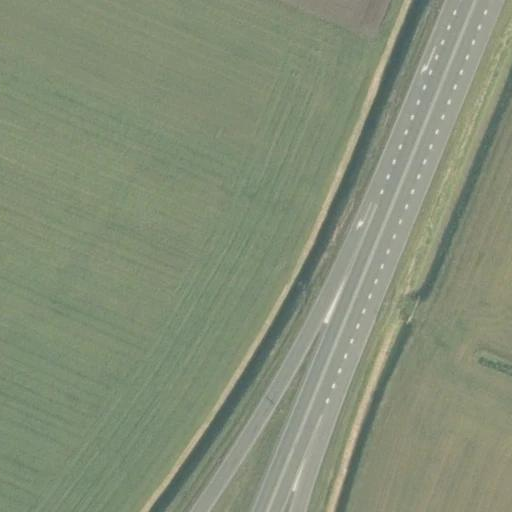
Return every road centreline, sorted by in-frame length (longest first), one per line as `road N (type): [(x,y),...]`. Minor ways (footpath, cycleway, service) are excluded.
road 1 (trunk): [(390,210),(198,511)]
road 2 (trunk): [(390,210),(475,0)]
road 3 (trunk): [(308,406),(390,210)]
